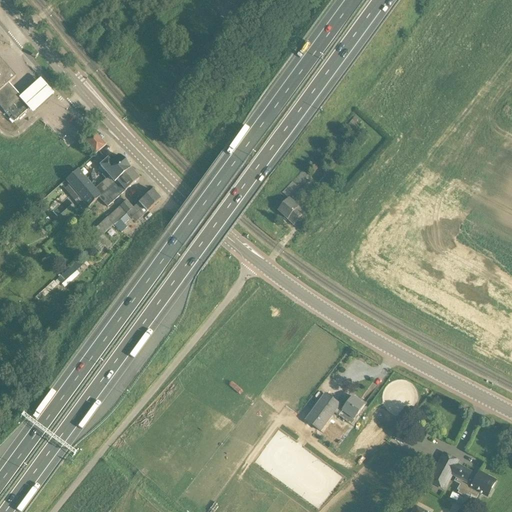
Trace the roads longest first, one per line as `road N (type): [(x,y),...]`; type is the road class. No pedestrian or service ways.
road 1 (motorway): [(9,511),(382,0)]
road 2 (motorway): [(349,0),(0,477)]
road 3 (tertiary): [(323,308),(185,198),(0,0)]
road 4 (unclassified): [(166,511),(323,308)]
road 5 (tertiary): [(511,412),(323,308)]
